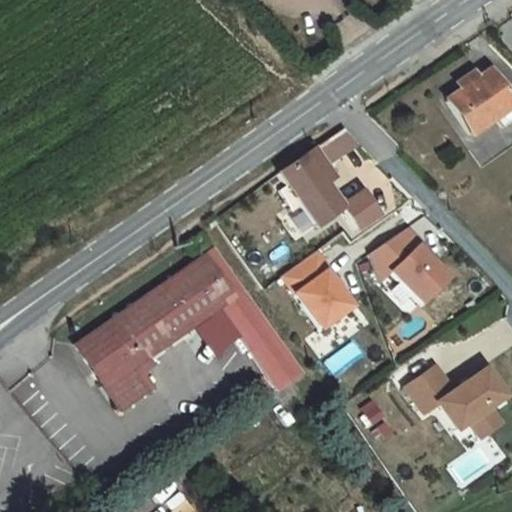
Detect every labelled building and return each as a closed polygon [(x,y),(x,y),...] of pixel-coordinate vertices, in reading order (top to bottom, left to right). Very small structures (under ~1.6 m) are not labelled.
[(249,0),(214,0),(231,17),(249,0)] [(381,0),(380,1),(398,27),(436,0),(381,0)] [(481,146),(487,140),(466,105),(418,135),(439,168),(463,154),(472,165),(486,157),(481,146)] [(333,159),(353,146),(341,128),(321,141),(333,159)] [(303,174),(289,183),(296,193),(301,200),(317,191),(332,180),(317,164),(303,174)] [(253,207),(292,261),(317,243),(332,264),(353,248),(337,225),(317,239),(288,199),(296,193),(289,183),(253,207)] [(511,230),(511,213),(503,219),(511,230)] [(298,373),(211,247),(72,344),(117,409),(141,390),(126,368),(172,336),(218,304),(276,387),(298,373)] [(398,275),(384,262),(346,289),(358,317),(369,306),(401,336),(427,310),(408,292),(395,279),(398,275)] [(398,275),(395,279),(408,292),(411,288),(398,275)] [(293,285),(260,311),(299,362),(328,340),(314,321),(303,307),(307,304),(293,285)] [(307,304),(303,307),(314,321),(318,318),(307,304)] [(418,399),(390,421),(406,443),(419,433),(439,459),(451,449),(454,453),(473,437),(488,425),(468,399),(437,423),(418,399)] [(473,437),(454,453),(463,465),(483,450),(473,437)]
